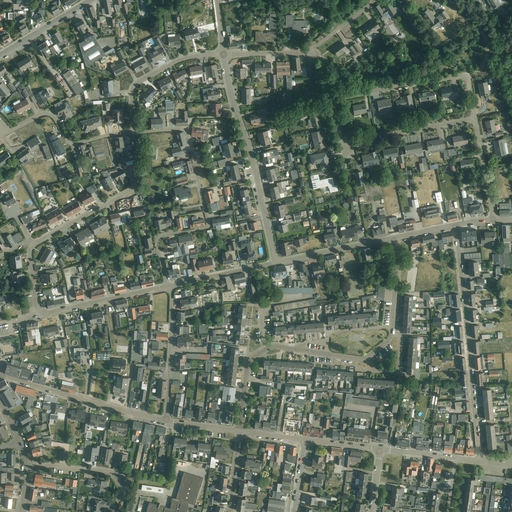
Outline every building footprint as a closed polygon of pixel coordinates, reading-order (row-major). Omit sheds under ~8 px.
[(50,8),(51,10),(54,15),(60,11),(56,5),(61,5),(60,0),(56,0),(57,1),(52,4),(54,6),(50,8)] [(105,8),(102,9),(103,15),(106,14),(112,13),(110,3),(109,0),(103,0),(104,4),(105,8)] [(122,5),(121,0),(115,0),(117,5),(114,5),(115,9),(123,7),(125,15),(129,14),(126,4),(122,5)] [(148,10),(146,0),(140,0),(142,11),(148,10)] [(487,0),(493,9),(501,4),(498,0),(487,0)] [(374,8),(380,18),(382,20),(386,17),(385,15),(388,13),(391,16),(392,15),(393,16),(396,14),(395,13),(400,10),(401,11),(405,18),(409,15),(404,8),(404,9),(400,3),(397,5),(398,6),(394,9),(390,4),(385,7),(385,8),(382,10),(378,5),(374,8)] [(97,16),(95,11),(93,6),(87,9),(90,18),(97,16)] [(37,13),(34,15),(36,17),(37,19),(39,24),(45,20),(43,17),(45,16),(44,14),(45,14),(45,9),(45,8),(43,8),(42,8),(40,8),(39,8),(39,11),(37,13)] [(432,29),(436,26),(437,26),(438,28),(442,25),(441,23),(440,22),(449,16),(445,10),(438,15),(439,16),(434,19),(431,15),(432,14),(430,11),(429,12),(427,10),(422,14),(430,24),(429,25),(432,29)] [(276,29),(277,16),(276,16),(276,14),(270,14),(270,16),(269,16),(269,18),(266,18),(266,24),(269,24),(269,29),(276,29)] [(307,29),(307,28),(307,21),(293,21),(293,15),(292,15),(292,14),(291,14),(292,15),(286,16),(287,26),(293,26),(293,32),(299,31),(299,33),(306,32),(305,29),(307,29)] [(24,15),(18,19),(22,25),(19,27),(20,29),(23,34),(29,30),(23,21),(26,19),(24,15)] [(79,22),(76,24),(82,34),(86,32),(83,28),(86,26),(82,20),(81,20),(81,19),(78,21),(79,22)] [(362,30),(367,37),(369,39),(369,40),(372,37),(371,34),(380,27),(375,20),(362,30)] [(197,27),(192,29),(184,31),(187,40),(199,36),(197,27)] [(277,38),(277,32),(267,32),(267,33),(261,33),(261,32),(255,31),(255,41),(262,41),(262,42),(272,42),(272,38),(277,38)] [(0,34),(2,38),(5,44),(12,40),(8,34),(6,35),(5,33),(4,32),(0,34)] [(66,42),(64,39),(63,40),(58,32),(52,35),(57,44),(58,43),(60,46),(66,42)] [(79,44),(83,56),(86,67),(106,55),(104,52),(102,49),(94,35),(92,36),(90,33),(83,37),(85,40),(79,44)] [(155,40),(158,45),(159,47),(163,45),(159,38),(157,35),(154,37),(155,40)] [(168,38),(168,41),(169,46),(176,45),(177,47),(180,46),(179,35),(175,36),(175,37),(168,38)] [(398,35),(392,39),(395,44),(401,40),(398,35)] [(242,47),(242,42),(233,43),(233,42),(232,42),(231,36),(227,37),(229,49),(238,48),(238,47),(242,47)] [(38,46),(41,51),(42,53),(45,57),(48,55),(45,51),(49,48),(45,42),(38,46)] [(342,42),(333,49),(338,56),(344,51),(346,54),(350,51),(353,55),(354,57),(358,54),(356,52),(360,50),(358,47),(355,43),(347,49),(342,42)] [(160,48),(159,47),(158,45),(154,47),(155,50),(149,54),(153,61),(159,58),(160,59),(165,57),(160,48)] [(117,49),(118,52),(122,60),(126,58),(121,50),(120,47),(117,49)] [(29,70),(34,66),(35,68),(38,66),(33,58),(31,60),(29,57),(24,60),(24,59),(23,60),(27,67),(29,70)] [(132,65),(134,68),(136,72),(147,66),(143,59),(132,65)] [(26,77),(24,75),(22,70),(27,67),(23,60),(22,60),(22,61),(18,64),(20,67),(17,68),(22,76),(23,78),(26,77)] [(360,64),(359,65),(359,66),(358,66),(362,71),(369,67),(365,61),(360,64)] [(128,69),(125,65),(124,62),(116,66),(114,63),(110,65),(112,68),(116,75),(128,69)] [(281,75),(290,75),(289,70),(289,62),(286,62),(286,63),(277,63),(277,68),(277,75),(281,75)] [(271,63),(255,64),(255,69),(255,73),(255,77),(260,76),(259,72),(271,72),(271,68),(271,63)] [(205,78),(214,76),(215,80),(218,79),(216,65),(205,67),(205,72),(205,78)] [(0,68),(0,74),(0,75),(2,76),(5,74),(6,75),(5,76),(9,81),(12,79),(6,71),(7,71),(3,66),(0,68)] [(206,82),(205,78),(205,72),(202,73),(201,66),(190,68),(191,76),(189,76),(190,79),(202,76),(203,82),(206,82)] [(78,83),(70,70),(69,69),(63,72),(64,74),(63,75),(71,87),(76,95),(83,91),(80,85),(78,83)] [(177,82),(182,80),(184,83),(189,80),(188,77),(188,76),(184,69),(177,74),(176,72),(172,74),(177,82)] [(237,78),(242,78),(246,78),(246,69),(236,69),(237,75),(237,78)] [(174,86),(172,82),(169,78),(165,80),(166,80),(164,81),(163,80),(158,82),(161,88),(163,91),(163,92),(174,86)] [(113,80),(108,81),(103,81),(104,96),(111,96),(111,92),(114,92),(113,80)] [(16,89),(15,87),(11,82),(8,85),(12,90),(13,92),(16,89)] [(481,95),(485,94),(489,94),(487,82),(478,83),(481,95)] [(0,84),(0,92),(3,96),(0,98),(0,100),(1,102),(6,99),(6,98),(11,94),(9,93),(10,92),(2,83),(0,84)] [(26,89),(25,87),(22,84),(17,88),(20,92),(22,91),(26,97),(29,96),(25,89),(26,89)] [(25,87),(26,89),(31,97),(34,96),(31,90),(28,85),(25,87)] [(243,104),(248,104),(250,104),(249,90),(252,90),(251,85),(245,85),(245,89),(243,89),(243,96),(242,96),(243,104)] [(146,107),(151,106),(150,104),(148,102),(158,92),(152,86),(142,96),(147,102),(145,104),(146,107)] [(458,98),(458,94),(456,87),(441,89),(442,97),(450,96),(451,99),(452,99),(458,98)] [(46,96),(50,94),(46,88),(42,91),(35,95),(40,104),(48,100),(46,96)] [(202,89),(203,93),(207,92),(208,99),(208,100),(221,97),(219,89),(211,91),(210,88),(202,89)] [(87,105),(93,104),(93,101),(91,101),(90,100),(89,100),(87,91),(83,91),(85,99),(87,105)] [(418,94),(419,100),(420,101),(423,101),(435,99),(434,93),(430,93),(430,91),(418,94)] [(405,108),(413,107),(411,97),(407,98),(407,96),(403,96),(404,100),(396,101),(397,106),(405,105),(405,108)] [(14,112),(16,111),(17,112),(17,111),(19,114),(31,107),(28,103),(26,99),(14,106),(12,108),(14,112)] [(381,112),(388,111),(387,109),(391,108),(389,99),(377,101),(379,111),(381,110),(381,112)] [(61,101),(54,105),(56,108),(55,109),(59,117),(62,115),(63,117),(62,117),(64,121),(71,118),(68,112),(69,112),(65,103),(63,104),(61,101)] [(210,116),(215,116),(220,116),(220,108),(221,108),(221,104),(210,104),(210,116)] [(355,114),(366,112),(365,104),(353,106),(355,114)] [(123,121),(123,115),(122,109),(112,110),(113,117),(110,117),(106,117),(107,123),(123,121)] [(252,124),(257,123),(264,121),(262,113),(266,113),(265,109),(257,111),(258,114),(250,116),(252,124)] [(182,119),(176,119),(176,126),(188,125),(187,119),(187,111),(182,111),(182,119)] [(318,113),(313,114),(310,114),(311,119),(310,120),(309,121),(308,122),(309,127),(320,125),(318,113)] [(295,123),(301,120),(307,117),(305,114),(299,117),(294,120),(295,123)] [(102,125),(101,120),(100,117),(87,120),(82,121),(85,132),(97,129),(97,126),(102,125)] [(163,127),(162,122),(162,119),(151,120),(151,128),(163,127)] [(498,125),(495,126),(493,120),(485,121),(486,125),(487,124),(489,133),(490,133),(490,134),(493,133),(493,132),(496,132),(496,131),(499,130),(500,129),(499,125),(498,125)] [(201,140),(206,141),(207,141),(208,131),(192,129),(191,136),(201,137),(201,140)] [(268,138),(272,137),(270,130),(258,133),(259,138),(260,137),(261,145),(269,144),(269,148),(273,147),(272,143),(269,143),(268,138)] [(317,132),(312,133),(314,142),(315,148),(317,148),(320,147),(325,146),(322,131),(317,132)] [(178,142),(175,143),(173,143),(174,147),(186,144),(183,132),(176,134),(178,142)] [(57,139),(55,134),(49,137),(52,142),(58,155),(66,151),(59,138),(57,139)] [(453,138),(454,143),(454,146),(467,144),(465,135),(461,135),(461,136),(453,138)] [(37,136),(27,143),(27,144),(30,148),(30,149),(40,142),(37,136)] [(127,151),(126,146),(124,146),(123,137),(115,138),(116,150),(120,150),(120,152),(127,151)] [(498,155),(503,155),(506,154),(504,143),(505,143),(504,139),(497,140),(498,144),(495,144),(495,148),(496,147),(498,155)] [(440,142),(439,140),(427,142),(428,150),(432,150),(432,153),(441,151),(441,152),(442,152),(443,152),(445,160),(450,159),(448,150),(445,150),(445,149),(443,141),(440,142)] [(225,151),(233,149),(232,142),(223,144),(225,151)] [(422,151),(421,148),(421,143),(405,146),(406,154),(422,151)] [(95,156),(93,151),(92,146),(86,148),(85,144),(78,146),(80,154),(88,152),(90,158),(95,156)] [(35,147),(35,150),(40,150),(41,161),(44,161),(42,146),(35,147)] [(182,154),(181,147),(172,150),(173,156),(182,154)] [(21,161),(25,159),(33,154),(30,149),(28,150),(27,148),(19,153),(20,154),(17,156),(21,161)] [(383,150),(384,155),(385,159),(389,158),(389,161),(393,160),(393,157),(398,156),(396,148),(388,150),(388,149),(383,150)] [(235,155),(233,149),(225,151),(227,157),(235,155)] [(263,158),(275,156),(279,155),(277,149),(270,151),(264,152),(262,152),(263,158)] [(321,169),(325,168),(330,167),(327,152),(310,156),(312,164),(319,162),(321,169)] [(364,164),(369,163),(371,163),(371,165),(379,163),(376,152),(369,153),(369,155),(367,155),(362,156),(364,164)] [(0,166),(8,161),(12,158),(8,153),(6,154),(5,153),(2,156),(3,157),(0,159),(0,166)] [(276,157),(275,156),(263,158),(264,164),(272,162),(272,159),(276,158),(276,157)] [(462,169),(468,168),(473,167),(471,159),(463,160),(462,157),(455,159),(456,162),(460,161),(462,169)] [(83,176),(80,168),(78,160),(74,161),(77,169),(79,177),(83,176)] [(173,164),(170,165),(172,169),(174,168),(180,167),(180,168),(184,171),(186,170),(187,173),(188,173),(193,172),(190,161),(184,162),(184,161),(179,162),(173,164)] [(226,163),(218,165),(219,168),(226,166),(227,171),(226,171),(227,172),(224,173),(224,175),(227,174),(239,171),(237,164),(229,166),(229,165),(227,166),(226,163)] [(266,170),(267,176),(279,173),(278,167),(266,170)] [(123,169),(118,172),(114,174),(117,180),(118,179),(121,184),(126,182),(123,177),(126,175),(123,169)] [(111,175),(110,173),(108,170),(101,172),(105,179),(102,180),(108,191),(115,188),(109,177),(111,175)] [(231,180),(233,180),(240,178),(239,171),(227,174),(228,177),(229,177),(229,181),(223,182),(224,186),(231,184),(231,180)] [(362,172),(355,173),(357,186),(364,184),(362,172)] [(279,173),(267,176),(268,182),(276,180),(276,176),(280,175),(279,173)] [(330,192),(333,191),(338,190),(337,185),(334,186),(332,177),(319,180),(318,174),(317,174),(311,176),(313,189),(329,185),(330,192)] [(95,191),(93,187),(92,185),(86,188),(88,192),(80,196),(85,205),(95,200),(92,194),(91,193),(95,191)] [(271,193),(283,191),(289,189),(289,187),(282,188),(281,185),(270,187),(271,193)] [(241,186),(238,186),(239,190),(240,189),(241,197),(248,195),(247,189),(242,190),(241,186)] [(177,188),(174,189),(175,192),(176,197),(180,196),(180,199),(181,198),(181,201),(182,201),(187,200),(188,199),(187,198),(192,197),(190,188),(183,190),(182,187),(177,188)] [(40,190),(41,192),(38,193),(39,197),(47,193),(44,188),(40,190)] [(214,190),(210,191),(205,192),(208,203),(213,201),(211,193),(214,193),(214,190)] [(284,193),(283,191),(271,193),(272,199),(285,196),(284,193)] [(1,195),(0,195),(0,200),(2,203),(5,202),(7,206),(12,203),(16,201),(12,193),(8,195),(3,197),(1,195)] [(469,197),(463,198),(465,210),(469,209),(470,215),(483,212),(481,203),(480,203),(479,202),(477,203),(477,204),(470,205),(469,197)] [(79,200),(64,209),(68,217),(82,209),(81,207),(82,206),(79,200)] [(243,202),(240,203),(237,204),(237,207),(240,206),(241,209),(251,207),(250,201),(243,202)] [(511,203),(499,204),(500,209),(500,216),(511,216),(511,211),(511,209),(511,203)] [(281,217),(286,216),(283,205),(274,207),(276,218),(281,217)] [(437,205),(420,209),(422,218),(426,217),(426,218),(431,217),(431,218),(434,217),(434,216),(439,215),(437,205)] [(251,207),(241,209),(244,219),(245,219),(251,218),(250,213),(252,213),(251,207)] [(59,208),(50,213),(46,215),(48,220),(51,225),(55,222),(54,221),(56,220),(63,217),(59,208)] [(143,208),(133,211),(135,218),(145,215),(143,208)] [(24,216),(20,218),(25,225),(34,219),(30,213),(24,216)] [(122,220),(120,213),(110,215),(112,223),(114,222),(114,223),(118,225),(121,224),(121,221),(122,220)] [(446,215),(447,217),(448,222),(460,219),(459,214),(457,214),(457,213),(446,215)] [(203,219),(197,220),(197,216),(192,217),(194,227),(205,225),(203,219)] [(221,225),(228,223),(230,223),(229,217),(212,220),(213,226),(216,226),(216,229),(222,228),(221,225)] [(397,217),(389,218),(391,228),(398,227),(398,228),(399,233),(403,232),(401,223),(402,223),(402,225),(405,224),(405,222),(404,219),(397,221),(397,217)] [(407,221),(405,222),(405,224),(407,231),(410,230),(414,230),(413,224),(416,223),(415,220),(414,220),(414,218),(408,219),(408,221),(407,221)] [(423,222),(424,222),(425,227),(435,225),(433,218),(429,219),(429,220),(423,222)] [(171,225),(170,221),(170,219),(163,220),(155,221),(156,229),(163,228),(163,227),(171,225)] [(44,220),(39,222),(33,224),(34,225),(32,226),(34,231),(46,226),(44,220)] [(91,226),(93,230),(95,233),(106,228),(106,229),(110,227),(106,220),(103,221),(102,220),(91,226)] [(280,232),(285,231),(287,231),(285,224),(288,223),(287,220),(281,221),(282,225),(278,226),(280,232)] [(248,231),(253,230),(258,229),(256,222),(251,223),(250,223),(249,223),(250,227),(247,228),(248,231)] [(386,235),(385,230),(384,224),(380,225),(378,226),(378,228),(372,229),(372,231),(374,238),(382,236),(381,236),(386,235)] [(355,228),(345,230),(345,228),(344,227),(341,227),(341,228),(341,231),(343,239),(357,236),(357,234),(361,233),(359,225),(355,226),(355,228)] [(503,251),(499,251),(500,267),(510,267),(509,251),(509,248),(509,241),(511,240),(511,233),(509,234),(509,225),(502,225),(502,230),(502,237),(503,237),(503,243),(503,251)] [(86,246),(85,243),(93,238),(87,228),(75,235),(81,245),(82,247),(83,248),(86,246)] [(336,242),(335,235),(338,234),(336,228),(331,229),(330,229),(330,230),(328,230),(329,234),(324,235),(326,244),(336,242)] [(490,241),(494,241),(494,233),(489,233),(489,232),(487,232),(487,233),(485,233),(485,237),(481,237),(481,234),(481,244),(486,244),(486,243),(490,243),(490,241)] [(10,235),(4,238),(6,241),(7,243),(10,248),(16,244),(16,243),(22,239),(19,233),(12,237),(10,235)] [(438,240),(439,245),(440,250),(444,249),(443,245),(448,244),(447,239),(453,238),(452,233),(441,235),(442,239),(438,240)] [(182,254),(187,253),(189,252),(188,249),(194,248),(194,244),(193,242),(194,242),(194,240),(193,240),(192,235),(178,238),(180,247),(181,247),(182,254)] [(436,250),(436,246),(439,245),(438,240),(435,241),(434,235),(422,237),(423,243),(431,241),(432,246),(431,247),(431,251),(436,250)] [(61,241),(58,243),(60,247),(61,249),(62,248),(66,254),(69,252),(69,251),(74,249),(72,245),(75,243),(74,241),(73,241),(70,237),(64,241),(64,242),(61,241)] [(151,238),(144,239),(146,248),(145,248),(145,251),(145,256),(152,254),(151,250),(150,250),(150,247),(152,247),(151,238)] [(295,240),(296,247),(304,245),(302,238),(295,240)] [(246,260),(256,258),(255,251),(253,252),(251,244),(252,243),(251,240),(251,239),(239,242),(240,248),(246,247),(248,253),(245,254),(246,260)] [(418,239),(411,241),(412,247),(415,246),(415,247),(420,246),(418,239)] [(293,246),(292,241),(280,243),(282,255),(291,254),(289,246),(293,246)] [(55,252),(51,250),(47,248),(40,260),(48,264),(52,257),(55,258),(56,256),(54,253),(55,252)] [(363,260),(368,259),(371,259),(369,248),(361,249),(363,260)] [(222,257),(224,265),(233,263),(232,255),(229,256),(228,251),(222,253),(223,257),(222,257)] [(384,254),(376,256),(377,263),(385,262),(384,254)] [(337,262),(336,260),(335,255),(324,257),(326,263),(333,261),(333,263),(337,262)] [(10,257),(11,262),(12,268),(21,267),(21,262),(20,262),(19,256),(10,257)] [(469,262),(469,269),(478,268),(478,264),(482,264),(481,258),(479,258),(476,259),(474,259),(474,262),(469,262)] [(195,259),(190,260),(193,271),(197,270),(197,269),(200,268),(200,271),(213,268),(213,265),(214,265),(213,259),(196,262),(195,259)] [(307,271),(308,271),(307,267),(306,267),(305,263),(299,264),(301,272),(299,272),(300,277),(308,275),(307,271)] [(180,277),(179,272),(178,268),(177,268),(177,264),(172,265),(173,269),(168,270),(170,279),(180,277)] [(323,264),(318,265),(318,266),(316,266),(312,267),(314,276),(321,274),(321,276),(322,276),(324,276),(325,275),(324,273),(325,273),(323,264)] [(285,265),(273,268),(275,279),(278,278),(278,276),(287,274),(285,265)] [(43,280),(43,283),(54,282),(54,278),(56,278),(56,274),(58,273),(57,269),(49,270),(50,274),(41,275),(41,280),(43,280)] [(17,271),(10,272),(11,281),(14,281),(15,282),(16,281),(17,286),(16,287),(26,286),(24,274),(17,275),(17,271)] [(234,275),(235,280),(236,284),(246,282),(244,273),(234,275)] [(231,290),(235,290),(234,285),(232,285),(230,276),(223,277),(223,281),(221,281),(222,287),(224,286),(225,290),(231,289),(231,290)] [(141,281),(141,282),(142,286),(142,288),(154,285),(153,278),(145,280),(141,281)] [(468,289),(472,288),(473,288),(473,284),(477,284),(477,280),(467,281),(468,289)] [(130,284),(130,285),(131,290),(141,288),(140,287),(142,286),(141,282),(139,282),(139,281),(132,282),(132,284),(130,284)] [(117,285),(113,286),(114,289),(115,293),(126,291),(125,286),(124,286),(123,284),(118,285),(117,285)] [(84,297),(83,293),(82,290),(79,291),(78,287),(75,288),(77,299),(84,297)] [(104,296),(103,291),(102,288),(95,290),(95,292),(94,291),(90,292),(91,294),(92,299),(104,296)] [(10,293),(5,295),(7,303),(12,301),(12,299),(17,298),(15,292),(10,293)] [(56,307),(54,298),(53,294),(50,295),(51,297),(51,298),(50,299),(50,301),(47,302),(48,309),(56,307)] [(453,295),(449,295),(450,307),(454,306),(455,306),(460,306),(458,294),(453,295)] [(54,298),(56,307),(66,305),(64,298),(63,296),(55,298),(54,298)] [(181,309),(191,308),(191,307),(198,306),(197,297),(189,298),(190,300),(181,301),(181,305),(180,305),(181,309)] [(486,307),(494,306),(494,305),(499,305),(499,297),(493,298),(493,301),(485,302),(486,307)] [(130,311),(129,309),(127,299),(116,302),(117,308),(120,308),(124,307),(126,312),(128,311),(130,311)] [(239,306),(238,310),(234,309),(234,312),(238,313),(246,313),(247,307),(247,304),(240,303),(240,306),(239,306)] [(150,306),(129,309),(130,311),(128,311),(128,316),(130,316),(131,319),(136,318),(136,317),(138,316),(138,314),(146,313),(151,312),(150,306)] [(378,312),(376,312),(373,313),(372,309),(369,309),(370,321),(376,321),(376,317),(379,317),(378,312)] [(452,322),(461,321),(460,309),(451,310),(452,322)] [(480,319),(475,320),(475,313),(477,313),(477,309),(470,310),(471,322),(476,321),(480,321),(480,319)] [(177,312),(177,320),(182,321),(185,321),(185,318),(189,317),(189,316),(196,315),(196,316),(200,316),(199,310),(195,310),(196,311),(185,313),(182,312),(177,312)] [(102,311),(95,313),(97,322),(98,324),(101,324),(102,323),(104,323),(105,328),(109,327),(108,322),(107,314),(103,315),(102,311)] [(97,322),(95,313),(89,314),(91,326),(93,325),(93,323),(97,322)] [(27,330),(30,329),(39,328),(38,322),(26,324),(27,330)] [(273,329),(273,332),(275,332),(276,335),(282,335),(281,322),(280,322),(274,322),(274,327),(275,327),(275,328),(273,329)] [(207,324),(198,324),(199,333),(207,333),(207,324)] [(59,334),(59,331),(57,326),(43,329),(45,337),(59,334)] [(454,337),(457,337),(457,338),(463,338),(462,326),(454,326),(454,330),(453,330),(454,337)] [(36,339),(36,340),(37,346),(41,346),(40,332),(39,332),(39,328),(30,329),(31,331),(24,332),(26,345),(33,344),(32,339),(36,339)] [(147,342),(147,338),(146,337),(140,337),(141,332),(137,332),(137,331),(132,330),(131,339),(137,340),(137,339),(139,339),(139,341),(139,354),(146,355),(147,342)] [(160,333),(160,331),(154,330),(154,332),(151,332),(151,340),(154,340),(154,339),(156,339),(168,340),(168,334),(160,333)] [(190,337),(178,338),(179,340),(178,340),(178,347),(186,347),(186,345),(190,345),(190,337)] [(68,346),(66,339),(60,340),(60,341),(55,341),(56,348),(62,348),(68,346)] [(158,350),(159,342),(150,341),(148,357),(151,357),(152,350),(158,350)] [(464,353),(463,342),(454,343),(455,354),(464,353)] [(84,363),(84,358),(84,352),(82,352),(82,348),(74,348),(74,352),(77,352),(77,363),(84,363)] [(176,364),(176,369),(184,369),(184,361),(186,361),(186,355),(179,355),(179,358),(175,358),(175,362),(176,362),(176,364)] [(460,370),(461,370),(466,369),(465,357),(457,358),(457,361),(459,361),(460,370)] [(475,369),(480,369),(483,369),(482,357),(474,358),(475,369)] [(157,358),(156,363),(154,362),(148,362),(147,368),(165,369),(166,364),(163,363),(163,359),(157,358)] [(27,369),(28,364),(12,359),(11,364),(27,369)] [(269,369),(270,369),(270,361),(264,360),(263,368),(266,369),(266,373),(266,377),(261,376),(261,380),(268,381),(269,378),(269,373),(269,369)] [(126,370),(126,361),(113,361),(113,366),(109,366),(109,371),(121,372),(122,370),(126,370)] [(28,380),(29,376),(31,370),(27,369),(11,364),(6,363),(3,373),(28,380)] [(144,365),(136,365),(136,367),(135,367),(133,380),(135,380),(136,380),(141,381),(143,368),(145,368),(146,368),(146,366),(144,365)] [(37,383),(41,372),(42,367),(40,366),(38,373),(39,373),(38,375),(34,374),(31,381),(37,383)] [(41,372),(37,383),(44,385),(48,374),(52,376),(53,370),(46,368),(45,373),(41,372)] [(462,386),(467,385),(466,373),(458,374),(459,377),(461,377),(462,386)] [(484,376),(483,373),(476,373),(477,385),(482,385),(481,376),(484,376)] [(117,376),(115,386),(114,386),(113,392),(114,392),(120,393),(124,393),(125,388),(127,388),(128,378),(117,376)] [(17,406),(22,404),(22,403),(22,402),(24,401),(22,398),(20,399),(20,398),(18,399),(15,392),(9,383),(7,384),(5,380),(0,382),(0,393),(8,408),(16,403),(17,406)] [(166,381),(158,380),(157,397),(165,398),(166,381)] [(73,387),(73,383),(63,381),(62,384),(60,391),(74,394),(76,388),(73,387)] [(284,384),(283,394),(290,395),(292,385),(284,384)] [(33,398),(34,396),(35,390),(17,385),(15,389),(14,390),(16,392),(19,393),(19,392),(28,394),(28,396),(33,398)] [(271,386),(260,385),(259,393),(259,396),(265,397),(265,394),(270,394),(271,386)] [(220,411),(219,416),(218,421),(225,422),(231,423),(234,402),(236,388),(231,387),(224,386),(222,401),(230,402),(228,414),(226,413),(226,412),(220,411)] [(463,398),(468,397),(468,389),(462,390),(462,387),(456,387),(454,388),(455,397),(462,396),(463,398)] [(180,402),(181,395),(176,394),(175,406),(174,406),(173,415),(181,416),(182,407),(179,406),(179,401),(180,402)] [(112,398),(111,404),(124,406),(125,401),(112,398)] [(463,402),(455,403),(455,411),(460,410),(465,410),(470,409),(469,401),(464,402),(463,402)] [(214,421),(215,413),(215,409),(216,409),(217,406),(217,402),(212,402),(211,408),(211,412),(208,412),(207,420),(214,421)] [(51,404),(43,403),(43,408),(46,409),(47,412),(51,413),(51,410),(50,409),(51,404)] [(51,414),(49,424),(53,424),(54,419),(58,420),(59,412),(65,413),(66,409),(66,406),(56,405),(55,410),(55,414),(51,414)] [(186,412),(185,417),(186,417),(188,418),(188,417),(192,418),(192,413),(193,407),(189,407),(189,410),(186,410),(186,412)] [(205,417),(205,410),(203,409),(203,407),(196,407),(195,418),(201,419),(202,416),(205,417)] [(72,410),(71,415),(72,415),(71,418),(79,420),(79,421),(84,421),(86,412),(77,410),(77,411),(72,410)] [(24,415),(19,417),(21,420),(20,421),(22,423),(23,424),(28,421),(29,424),(38,424),(34,416),(31,418),(28,413),(24,415)] [(309,436),(310,428),(313,414),(310,413),(309,420),(310,420),(310,421),(309,421),(310,423),(306,423),(306,424),(306,427),(304,427),(303,435),(309,436)] [(264,414),(263,414),(258,414),(257,421),(255,421),(254,429),(261,429),(262,422),(263,422),(264,414)] [(91,420),(90,425),(97,426),(97,429),(103,430),(104,427),(105,422),(106,417),(91,415),(91,420)] [(111,421),(111,426),(110,429),(121,431),(121,433),(125,434),(127,424),(111,421)] [(143,423),(138,422),(135,439),(138,439),(140,430),(141,431),(143,423)] [(271,423),(270,422),(263,422),(262,430),(269,431),(271,423)] [(298,424),(285,422),(284,432),(297,434),(298,424)] [(25,433),(29,430),(32,429),(31,428),(34,428),(43,428),(43,426),(46,426),(46,424),(38,424),(29,424),(22,428),(25,433)] [(150,425),(145,424),(141,443),(146,444),(146,442),(150,425)] [(150,425),(146,442),(146,444),(146,447),(149,448),(150,445),(151,438),(150,438),(151,433),(153,433),(155,426),(150,425)] [(166,428),(161,427),(158,444),(161,445),(162,440),(164,440),(166,428)] [(378,430),(377,433),(377,438),(386,439),(387,428),(383,427),(382,431),(378,430)] [(322,438),(323,432),(323,430),(310,428),(309,436),(322,438)] [(332,434),(331,439),(332,439),(337,440),(339,440),(340,431),(340,430),(337,429),(333,429),(333,430),(332,434)] [(42,437),(42,435),(44,436),(44,432),(33,432),(26,436),(29,441),(35,438),(35,439),(39,437),(42,437)] [(410,443),(411,438),(411,436),(411,434),(408,434),(407,436),(407,442),(397,441),(397,447),(408,448),(409,443),(410,443)] [(445,442),(444,451),(452,452),(454,436),(450,436),(449,442),(445,442)] [(434,437),(432,450),(440,450),(442,438),(434,437)] [(51,438),(43,439),(38,440),(30,442),(31,447),(39,445),(38,443),(44,443),(44,444),(46,443),(47,446),(51,446),(51,444),(55,445),(56,441),(51,440),(51,438)] [(186,448),(186,444),(187,439),(180,438),(179,447),(179,451),(181,452),(182,447),(185,448),(186,448)] [(428,451),(428,446),(429,444),(429,441),(422,441),(422,439),(417,438),(417,440),(416,449),(428,451)] [(455,446),(454,452),(462,453),(463,448),(464,448),(465,440),(461,440),(459,444),(456,444),(455,446)] [(466,440),(465,444),(467,445),(465,453),(473,454),(474,449),(474,448),(471,447),(470,448),(469,448),(470,440),(466,440)] [(204,443),(203,452),(202,456),(205,457),(206,452),(209,453),(210,444),(204,443)] [(269,456),(271,456),(269,467),(273,467),(273,462),(275,450),(273,450),(274,444),(266,443),(265,449),(268,450),(268,454),(269,456)] [(282,453),(282,450),(283,445),(277,445),(274,462),(278,462),(279,454),(279,453),(282,453)] [(87,447),(86,455),(85,459),(93,461),(94,453),(98,453),(99,446),(95,446),(95,448),(87,447)] [(289,450),(289,454),(287,453),(286,458),(288,459),(287,462),(294,463),(295,455),(297,447),(290,446),(290,450),(289,450)] [(34,457),(42,455),(41,453),(44,452),(43,448),(40,448),(40,447),(31,449),(33,455),(34,457)] [(213,451),(213,452),(216,452),(215,458),(223,460),(228,460),(229,455),(227,455),(227,452),(221,451),(222,448),(214,447),(213,451)] [(331,447),(331,452),(331,455),(338,456),(338,458),(337,458),(337,465),(344,465),(345,456),(342,456),(343,449),(331,447)] [(112,450),(107,449),(103,448),(101,462),(108,463),(110,454),(111,455),(112,450)] [(346,457),(345,467),(349,467),(350,457),(361,458),(362,451),(351,450),(350,455),(346,455),(346,457)] [(8,464),(11,464),(16,464),(15,453),(8,454),(0,453),(0,457),(8,457),(8,460),(7,460),(8,464)] [(119,461),(118,465),(125,466),(125,465),(128,466),(129,463),(126,462),(127,455),(118,454),(117,461),(119,461)] [(321,468),(322,462),(322,457),(314,456),(314,459),(313,459),(312,467),(318,468),(321,468)] [(244,468),(252,469),(260,470),(261,463),(261,461),(247,459),(246,461),(245,460),(244,468)] [(415,471),(417,471),(418,468),(418,462),(410,461),(410,467),(415,467),(415,471)] [(222,469),(221,469),(221,467),(218,467),(216,468),(216,471),(217,471),(222,472),(222,473),(225,473),(225,472),(228,473),(229,466),(222,465),(222,469)] [(251,479),(252,475),(250,475),(251,471),(247,471),(242,470),(241,478),(251,479)] [(162,506),(162,509),(156,507),(157,505),(149,502),(145,511),(186,511),(188,506),(189,506),(187,506),(188,503),(195,505),(194,504),(200,487),(203,478),(184,472),(181,481),(176,499),(173,498),(174,499),(173,502),(172,502),(170,509),(162,506)] [(310,484),(320,486),(321,480),(324,480),(325,474),(317,473),(317,478),(311,477),(310,484)] [(36,474),(34,480),(42,482),(42,481),(49,482),(54,483),(54,480),(46,478),(46,479),(43,478),(43,475),(36,474)] [(281,492),(289,494),(291,479),(290,479),(291,475),(283,474),(281,492)] [(227,484),(228,478),(220,477),(217,476),(213,476),(213,479),(217,480),(220,480),(219,483),(227,484)] [(480,481),(480,480),(481,477),(473,476),(472,480),(467,479),(467,485),(473,486),(474,480),(480,481)] [(89,480),(88,485),(88,486),(95,487),(94,493),(103,495),(105,487),(106,487),(107,482),(97,480),(97,481),(89,480)] [(247,489),(251,489),(255,490),(258,490),(259,487),(260,482),(248,480),(248,483),(240,482),(239,488),(247,489)] [(164,488),(142,485),(141,490),(163,493),(164,488)] [(37,489),(36,489),(31,488),(29,500),(36,501),(37,498),(35,498),(37,489)] [(280,499),(281,492),(273,491),(272,498),(280,499)] [(210,502),(208,501),(215,503),(217,503),(217,501),(219,501),(224,502),(225,495),(220,494),(218,494),(218,495),(217,498),(215,498),(215,497),(214,497),(210,497),(210,502)] [(307,503),(312,504),(317,505),(318,501),(314,500),(315,497),(308,496),(307,503)] [(12,499),(0,497),(0,502),(5,503),(4,507),(11,507),(12,499)] [(245,503),(245,499),(238,498),(237,504),(254,506),(256,507),(256,504),(254,504),(245,503)] [(106,501),(101,501),(92,499),(91,506),(87,505),(86,510),(91,511),(99,511),(101,505),(105,505),(106,501)] [(267,510),(266,511),(283,511),(285,501),(269,499),(267,510)]
